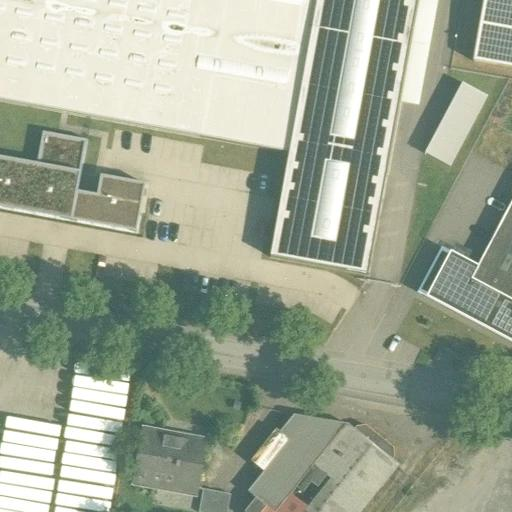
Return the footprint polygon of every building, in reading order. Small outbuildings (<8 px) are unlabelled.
[(0,0),(0,101),(62,113),(64,114),(67,114),(91,119),(289,155),(316,0),(0,0)] [(316,0),(289,155),(270,258),(368,277),(418,0),(316,0)] [(511,0),(484,0),(473,61),(511,67),(511,0)] [(462,85),(424,155),(449,169),(487,98),(462,85)] [(43,133),(37,166),(81,174),(87,141),(43,133)] [(0,209),(72,223),(77,193),(81,174),(37,166),(0,159),(0,209)] [(77,193),(72,223),(136,234),(145,186),(101,177),(97,197),(77,193)] [(511,204),(478,268),(471,281),(511,302),(511,204)] [(511,302),(471,281),(478,268),(441,249),(418,294),(511,344),(511,302)] [(348,425),(294,415),(280,434),(289,441),(248,493),(256,499),(245,511),(263,511),(267,508),(272,511),(277,511),(297,488),(303,493),(311,483),(318,488),(327,477),(315,467),(348,425)] [(348,425),(315,467),(327,477),(331,480),(305,511),(361,511),(399,466),(348,425)] [(206,446),(165,438),(166,434),(143,430),(133,484),(156,488),(157,482),(198,489),(206,446)] [(227,511),(231,495),(203,490),(199,511),(227,511)]
